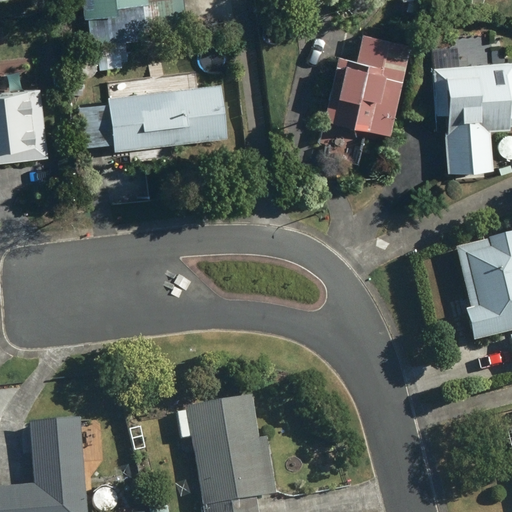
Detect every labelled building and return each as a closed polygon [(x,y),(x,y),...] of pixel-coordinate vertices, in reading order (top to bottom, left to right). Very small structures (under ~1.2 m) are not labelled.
[(86,19),(89,46),(145,40),(187,35),(183,0),(166,0),(144,2),(143,0),(78,0),(81,19),(86,19)] [(46,24),(47,39),(60,38),(59,23),(46,24)] [(336,58),(322,121),(387,136),(407,46),(359,36),(353,62),(336,58)] [(119,68),(118,50),(103,51),(104,69),(119,68)] [(506,130),(506,126),(511,125),(511,62),(431,68),(434,116),(444,115),(448,173),(501,170),(501,156),(487,157),(485,132),(506,130)] [(217,85),(104,98),(105,104),(74,108),(79,149),(110,146),(110,151),(223,138),(217,85)] [(0,163),(45,158),(36,90),(0,94),(0,163)] [(511,334),(511,235),(454,249),(469,312),(462,314),(470,344),(511,334)] [(248,399),(183,409),(200,511),(255,511),(253,499),(272,496),(263,440),(255,441),(248,399)] [(83,511),(76,421),(24,425),(30,487),(0,489),(0,511),(83,511)]
